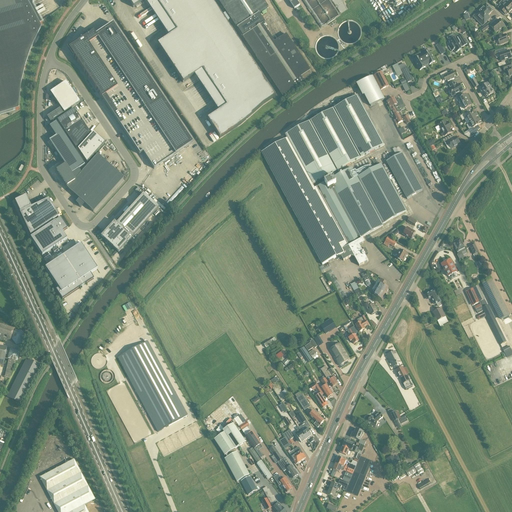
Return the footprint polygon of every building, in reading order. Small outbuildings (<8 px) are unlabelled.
[(0,0),(0,115),(19,110),(19,109),(18,109),(18,108),(20,88),(21,83),(24,69),(25,69),(24,69),(25,64),(31,50),(41,28),(39,25),(42,24),(42,23),(41,23),(39,24),(38,22),(25,0),(0,0)] [(39,24),(41,23),(32,6),(31,0),(25,0),(38,22),(39,24)] [(263,77),(212,0),(127,0),(133,8),(144,0),(145,0),(170,36),(157,44),(183,83),(195,75),(219,111),(215,114),(237,100),(234,96),(263,77)] [(218,0),(237,28),(240,32),(241,31),(244,36),(242,37),(282,97),(304,82),(301,77),(311,71),(286,34),(275,42),(266,29),(262,24),(265,22),(259,13),(268,7),(263,0),(218,0)] [(294,9),(300,6),(296,0),(290,0),(289,1),(294,9)] [(303,0),(320,26),(346,9),(340,0),(303,0)] [(511,11),(511,8),(505,3),(502,6),(501,6),(498,9),(503,14),(506,11),(508,14),(510,12),(510,13),(511,11)] [(487,16),(493,11),(486,4),(483,7),(485,9),(480,13),(482,15),(478,18),(477,17),(484,24),(490,19),(487,16)] [(489,26),(491,28),(495,34),(500,30),(501,31),(505,27),(499,20),(494,24),(494,23),(489,26)] [(365,36),(365,34),(365,31),(365,29),(363,27),(362,26),(360,24),(358,23),(356,22),(354,22),(352,22),(350,23),(348,24),(346,25),(344,27),(343,29),(342,31),(342,33),(342,36),(343,38),(344,40),(345,42),(347,43),(349,44),(351,45),(353,45),(355,45),(358,45),(360,44),(362,42),(363,40),(364,38),(365,36)] [(192,144),(112,24),(95,35),(93,32),(73,45),(72,45),(71,45),(70,45),(70,46),(70,47),(68,49),(101,98),(139,155),(142,153),(154,169),(192,144)] [(499,46),(508,42),(505,35),(499,37),(498,34),(492,37),(494,42),(497,41),(499,46)] [(461,48),(467,44),(461,35),(459,37),(455,39),(455,38),(449,42),(450,45),(448,46),(451,52),(454,50),(455,53),(461,50),(461,48)] [(339,51),(339,49),(339,47),(339,44),(337,42),(336,41),(334,39),(333,38),(331,37),(328,37),(326,37),(323,38),(322,39),(320,40),(318,42),(317,44),(316,46),(316,48),(316,51),(317,53),(318,55),(319,57),(321,58),(323,59),(325,60),(327,60),(330,60),(332,60),(334,58),(336,57),(337,55),(339,53),(339,51)] [(440,44),(436,46),(441,54),(441,55),(445,53),(440,44)] [(501,62),(511,59),(509,51),(503,53),(502,50),(495,52),(496,55),(499,54),(501,62)] [(424,51),(420,53),(427,66),(429,64),(429,65),(435,62),(429,52),(426,54),(424,51)] [(417,59),(414,61),(420,71),(425,68),(425,67),(427,66),(420,53),(415,56),(417,59)] [(509,77),(511,75),(511,67),(510,64),(502,67),(504,72),(507,71),(509,77)] [(397,65),(392,67),(397,77),(402,75),(397,65)] [(467,69),(464,70),(466,75),(470,73),(469,71),(473,69),(472,66),(467,69)] [(401,70),(408,83),(413,80),(406,67),(401,70)] [(380,90),(388,86),(381,72),(373,76),(380,90)] [(447,74),(446,72),(440,75),(442,78),(443,80),(448,82),(454,79),(455,77),(453,72),(448,75),(447,74)] [(359,85),(371,107),(384,100),(372,77),(359,85)] [(475,88),(478,86),(474,79),(470,82),(475,88)] [(66,82),(50,93),(64,114),(80,103),(66,82)] [(452,97),(463,91),(459,85),(457,86),(454,82),(448,86),(450,90),(449,91),(452,97)] [(486,98),(494,93),(488,83),(480,88),(480,89),(480,90),(481,93),(482,92),(486,98)] [(459,106),(469,100),(466,95),(464,96),(462,94),(457,97),(458,99),(460,102),(457,104),(459,106)] [(357,96),(285,135),(287,138),(312,185),(385,145),(357,96)] [(396,97),(387,102),(391,110),(398,106),(403,104),(401,99),(397,100),(396,97)] [(469,100),(459,106),(460,108),(463,113),(465,111),(466,112),(471,110),(469,107),(472,106),(469,100)] [(398,106),(391,110),(394,116),(400,113),(401,112),(400,110),(405,107),(403,104),(398,106)] [(76,108),(56,121),(75,149),(91,132),(76,108)] [(59,110),(46,118),(50,123),(62,115),(59,110)] [(396,125),(398,124),(405,120),(407,124),(411,122),(407,116),(403,118),(400,113),(394,116),(396,119),(394,120),(396,125)] [(470,123),(479,118),(476,113),(469,116),(467,113),(460,117),(462,120),(467,118),(470,123)] [(471,137),(478,132),(475,127),(482,124),(479,118),(470,123),(472,128),(468,131),(469,133),(464,135),(468,138),(470,138),(471,137)] [(444,136),(452,133),(450,129),(451,128),(448,122),(446,123),(445,121),(438,125),(444,136)] [(56,123),(49,127),(56,137),(49,141),(71,175),(84,166),(56,123)] [(77,150),(86,164),(105,144),(93,133),(77,150)] [(451,149),(460,144),(456,137),(454,139),(452,136),(443,140),(446,146),(449,145),(451,149)] [(359,266),(368,261),(362,250),(361,251),(358,246),(363,243),(362,242),(364,241),(362,237),(383,226),(382,224),(406,211),(381,165),(363,174),(362,173),(356,176),(352,168),(314,189),(312,185),(287,138),(261,152),(322,265),(336,258),(337,259),(341,256),(343,261),(351,257),(355,258),(359,266)] [(386,162),(407,199),(422,191),(402,153),(386,162)] [(93,212),(123,179),(97,155),(85,169),(67,189),(79,199),(75,203),(81,208),(84,204),(93,212)] [(114,222),(100,237),(118,253),(149,219),(159,208),(143,194),(122,216),(119,220),(116,224),(114,222)] [(24,197),(14,202),(28,231),(28,232),(30,235),(53,220),(59,216),(48,199),(47,200),(30,208),(25,197),(24,197)] [(60,218),(30,238),(42,256),(68,239),(63,231),(68,228),(60,218)] [(410,219),(407,224),(414,228),(417,223),(410,219)] [(411,239),(415,233),(407,228),(403,235),(411,239)] [(399,233),(395,229),(389,234),(392,238),(399,233)] [(463,259),(463,257),(461,253),(465,251),(460,240),(453,244),(458,255),(457,255),(460,260),(463,259)] [(98,268),(82,243),(45,268),(58,290),(55,291),(61,301),(93,279),(89,275),(98,268)] [(474,254),(478,252),(474,244),(470,246),(474,254)] [(406,255),(400,252),(398,255),(395,253),(393,256),(397,258),(396,259),(403,262),(406,255)] [(449,277),(456,273),(451,264),(452,264),(450,260),(441,265),(443,268),(444,268),(449,277)] [(378,290),(385,294),(386,292),(387,292),(388,290),(388,289),(387,289),(388,288),(384,286),(386,282),(380,279),(378,283),(381,285),(378,290)] [(501,320),(510,316),(492,280),(483,284),(501,320)] [(355,292),(359,290),(355,283),(351,285),(355,292)] [(473,289),(479,302),(484,300),(478,286),(473,289)] [(385,294),(378,290),(375,296),(381,300),(382,299),(383,299),(384,297),(383,296),(385,294)] [(439,307),(441,306),(440,302),(434,291),(425,295),(427,300),(431,298),(434,305),(437,303),(439,307)] [(487,306),(484,300),(479,302),(482,308),(487,306)] [(371,315),(377,311),(373,304),(370,306),(368,303),(365,305),(368,312),(369,311),(371,315)] [(500,345),(506,342),(488,305),(487,306),(482,308),(500,345)] [(437,321),(446,317),(441,308),(432,312),(437,321)] [(356,321),(358,323),(355,325),(359,332),(365,329),(364,328),(369,325),(364,316),(356,321)] [(331,320),(321,326),(326,334),(336,328),(331,320)] [(354,344),(359,341),(355,335),(355,334),(352,328),(354,327),(351,323),(343,327),(346,331),(348,330),(350,333),(349,334),(351,337),(348,338),(350,342),(352,341),(354,344)] [(0,324),(0,337),(10,341),(14,329),(0,324)] [(314,349),(317,347),(313,340),(310,342),(311,343),(305,347),(308,351),(314,347),(314,349)] [(117,358),(129,379),(157,432),(163,430),(188,416),(149,344),(147,341),(117,358)] [(331,349),(330,350),(340,366),(341,366),(343,365),(343,364),(349,360),(339,344),(338,344),(331,349)] [(308,363),(313,360),(304,347),(299,350),(308,363)] [(286,355),(283,350),(276,356),(279,360),(286,355)] [(392,354),(387,356),(389,360),(391,365),(395,363),(395,364),(396,364),(397,365),(401,364),(395,352),(392,354)] [(11,388),(6,397),(22,405),(26,395),(27,394),(25,393),(38,367),(39,367),(40,366),(26,359),(11,388)] [(5,377),(10,378),(14,361),(8,360),(5,377)] [(332,387),(338,384),(332,375),(334,373),(331,368),(326,372),(326,371),(327,370),(325,367),(320,369),(332,387)] [(406,390),(413,387),(408,377),(402,367),(396,370),(401,381),(406,390)] [(322,386),(321,387),(321,388),(321,389),(327,398),(328,397),(329,398),(331,397),(331,396),(333,394),(326,384),(328,382),(325,378),(321,381),(323,384),(324,384),(325,386),(324,387),(323,386),(322,386)] [(316,383),(310,387),(313,391),(315,389),(317,392),(316,393),(315,392),(312,394),(322,409),(323,408),(324,409),(326,407),(326,406),(328,405),(322,397),(321,396),(323,394),(316,383)] [(302,395),(297,399),(304,410),(310,407),(302,395)] [(390,413),(391,414),(390,414),(394,422),(399,420),(395,412),(394,412),(394,411),(392,410),(391,411),(390,413)] [(317,428),(324,420),(316,414),(315,415),(312,412),(309,415),(316,421),(313,424),(317,428)] [(383,418),(380,413),(374,418),(371,417),(370,419),(369,419),(368,421),(369,421),(367,424),(375,427),(378,422),(383,418)] [(306,421),(301,414),(297,417),(302,424),(306,421)] [(288,427),(292,425),(287,418),(284,420),(288,427)] [(239,427),(242,431),(249,425),(247,421),(239,427)] [(224,433),(214,440),(225,456),(246,442),(234,424),(223,431),(224,433)] [(304,424),(299,428),(307,439),(308,439),(310,438),(309,437),(312,435),(304,424)] [(298,431),(295,433),(301,443),(302,442),(302,443),(304,442),(304,441),(307,439),(299,428),(296,429),(298,431)] [(358,443),(360,444),(364,446),(366,441),(360,439),(363,432),(355,429),(354,433),(352,432),(350,437),(359,441),(358,443)] [(289,431),(283,435),(291,446),(294,444),(291,440),(294,438),(289,431)] [(342,447),(348,449),(351,450),(353,446),(352,446),(352,444),(345,441),(342,447)] [(279,463),(283,460),(274,446),(269,450),(274,456),(279,463)] [(299,447),(294,451),(301,461),(306,458),(299,447)] [(348,449),(342,447),(340,453),(346,455),(348,449)] [(294,451),(289,454),(296,464),(301,461),(294,451)] [(237,482),(250,476),(237,453),(225,459),(237,482)] [(392,456),(386,460),(394,474),(401,470),(397,463),(400,461),(397,457),(394,459),(392,456)] [(365,477),(366,478),(372,462),(360,457),(354,473),(346,492),(357,497),(365,477)] [(342,466),(342,467),(344,467),(346,461),(338,458),(336,464),(342,466)] [(279,463),(278,463),(283,472),(286,470),(292,478),(293,478),(294,478),(295,477),(295,476),(298,475),(291,466),(288,468),(287,466),(283,460),(279,463)] [(342,466),(336,464),(333,470),(340,473),(342,467),(342,466)] [(418,474),(424,471),(419,464),(414,467),(418,474)] [(346,472),(343,480),(349,483),(354,471),(345,467),(344,469),(347,471),(346,472)] [(409,477),(416,472),(413,467),(405,472),(409,477)] [(282,481),(278,475),(274,478),(279,486),(281,485),(287,493),(292,490),(285,479),(282,481)] [(248,495),(252,492),(257,490),(250,477),(241,482),(248,495)] [(428,480),(418,486),(420,490),(431,484),(428,480)] [(329,488),(336,491),(337,488),(340,489),(341,486),(338,485),(332,482),(329,488)] [(336,491),(329,488),(327,495),(333,497),(336,498),(337,495),(334,494),(336,491)] [(267,511),(272,508),(267,498),(262,501),(267,511)] [(286,511),(277,501),(272,506),(273,509),(276,511),(286,511)]
